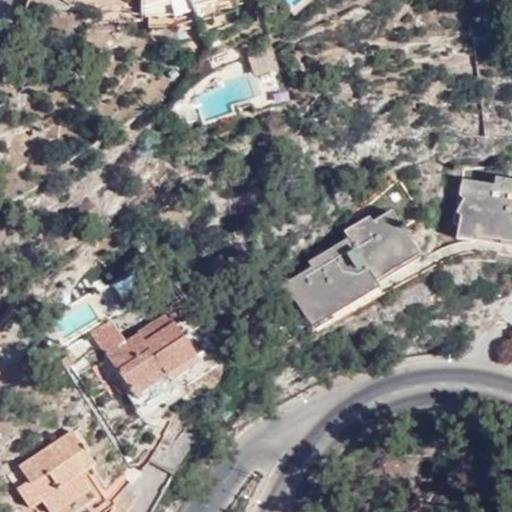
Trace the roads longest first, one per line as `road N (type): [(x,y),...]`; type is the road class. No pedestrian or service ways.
road 1 (residential): [(354,415),(302,416),(235,451),(195,511)]
road 2 (secondary): [(511,390),(437,386),(354,415)]
road 3 (secondary): [(354,415),(273,511)]
